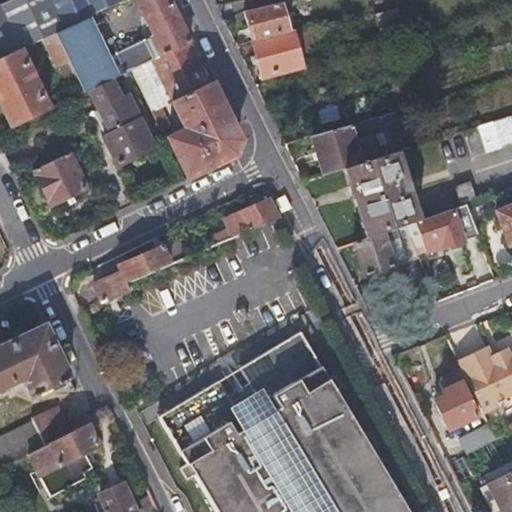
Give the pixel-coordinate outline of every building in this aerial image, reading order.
[(9,0),(1,4),(0,4),(0,58),(21,49),(44,38),(55,33),(86,18),(120,2),(118,0),(9,0)] [(86,18),(55,33),(68,60),(83,92),(88,90),(119,75),(154,58),(190,41),(169,0),(136,0),(152,36),(105,58),(86,18)] [(245,13),(253,40),(289,31),(282,4),(245,13)] [(390,17),(378,21),(386,45),(398,41),(390,17)] [(289,31),(253,40),(263,76),(303,65),(293,30),(289,31)] [(68,60),(55,33),(44,38),(57,65),(68,60)] [(211,83),(190,41),(154,58),(175,101),(211,83)] [(50,108),(21,49),(0,58),(0,100),(12,126),(50,108)] [(146,133),(149,131),(152,130),(139,102),(133,105),(119,75),(88,90),(108,133),(101,137),(116,167),(154,150),(146,133)] [(239,141),(211,83),(175,101),(189,130),(170,139),(189,179),(235,157),(239,141)] [(67,100),(64,95),(61,90),(49,96),(55,106),(67,100)] [(326,174),(343,168),(355,165),(350,145),(362,141),(359,132),(416,114),(413,105),(314,134),(326,174)] [(153,111),(158,121),(162,131),(172,127),(163,107),(153,111)] [(511,114),(467,130),(471,142),(474,154),(511,141),(511,114)] [(96,167),(102,165),(109,162),(98,139),(85,145),(96,167)] [(367,240),(408,225),(422,220),(400,150),(355,165),(343,168),(367,240)] [(33,170),(42,188),(50,206),(87,190),(70,153),(33,170)] [(35,214),(41,211),(47,208),(34,181),(22,186),(35,214)] [(459,187),(466,205),(467,205),(479,200),(473,182),(459,187)] [(254,203),(255,205),(255,207),(226,221),(231,230),(213,239),(217,247),(269,222),(277,218),(267,197),(254,203)] [(511,203),(493,210),(504,239),(511,235),(511,203)] [(422,220),(408,225),(416,247),(425,244),(427,251),(478,233),(467,205),(466,205),(422,220)] [(408,225),(367,240),(356,244),(368,278),(421,260),(416,247),(408,225)] [(121,266),(123,268),(123,270),(95,284),(103,301),(132,287),(173,268),(163,246),(121,266)] [(0,389),(10,385),(12,392),(26,385),(31,396),(70,379),(45,325),(0,346),(0,389)] [(406,511),(402,505),(410,500),(403,489),(395,493),(368,447),(375,443),(368,431),(360,436),(333,390),(340,385),(333,373),(326,377),(298,331),(238,367),(266,414),(245,426),(218,379),(157,415),(185,463),(178,467),(186,479),(192,475),(214,511),(406,511)] [(487,346),(457,360),(482,414),(496,407),(494,403),(511,394),(511,353),(510,355),(506,348),(491,355),(487,346)] [(434,396),(441,413),(449,429),(478,416),(463,383),(434,396)] [(31,423),(0,437),(0,463),(26,452),(67,432),(54,406),(28,418),(31,423)] [(87,424),(67,432),(26,452),(46,495),(83,478),(79,471),(89,466),(82,452),(97,444),(87,424)] [(444,457),(450,455),(455,453),(448,435),(436,441),(444,457)] [(511,511),(511,470),(480,486),(492,511),(500,508),(502,511),(511,511)] [(133,511),(130,503),(123,487),(98,498),(104,511),(133,511)]
